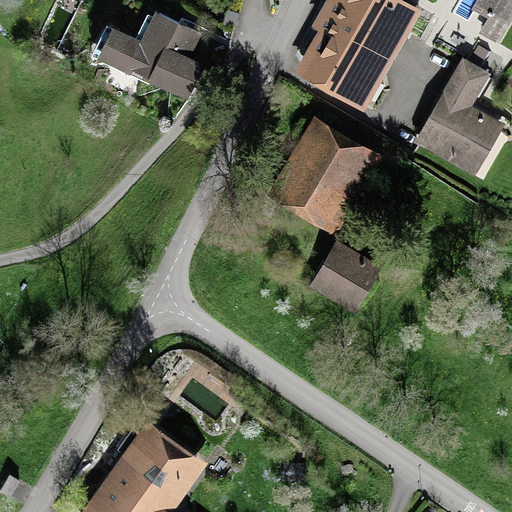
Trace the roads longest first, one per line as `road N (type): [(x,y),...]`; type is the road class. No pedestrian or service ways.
road 1 (residential): [(0,262),(78,228),(117,192),(258,27),(258,0)]
road 2 (residential): [(160,299),(476,511)]
road 3 (residential): [(160,299),(299,0)]
road 4 (residential): [(40,511),(160,299)]
